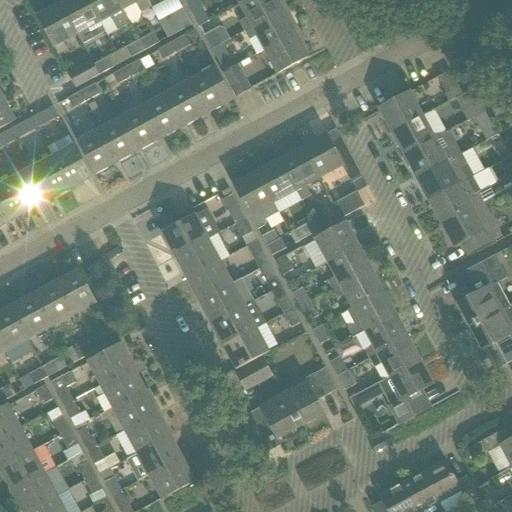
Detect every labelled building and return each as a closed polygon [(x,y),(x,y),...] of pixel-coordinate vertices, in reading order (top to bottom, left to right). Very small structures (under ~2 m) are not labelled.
[(88,0),(70,0),(62,5),(78,35),(83,45),(93,40),(88,30),(101,23),(88,0)] [(117,0),(88,0),(101,23),(110,17),(118,31),(131,24),(129,20),(129,21),(117,0)] [(147,0),(117,0),(129,21),(129,20),(131,24),(132,26),(139,22),(142,13),(152,8),(147,0)] [(168,0),(152,9),(168,39),(192,26),(177,0),(168,0)] [(198,0),(195,0),(187,4),(195,19),(205,13),(198,0)] [(247,18),(239,23),(244,32),(285,11),(280,2),(280,0),(249,0),(240,5),(247,18)] [(62,5),(38,18),(58,55),(67,50),(63,43),(78,35),(62,5)] [(285,11),(244,32),(249,41),(257,37),(265,51),(295,35),(300,32),(294,21),(290,19),(285,11)] [(139,29),(135,31),(140,41),(145,51),(160,43),(151,27),(141,32),(139,29)] [(215,31),(204,36),(212,50),(222,45),(215,31)] [(295,35),(265,51),(277,74),(307,58),(295,35)] [(185,36),(171,44),(176,54),(191,46),(185,36)] [(140,41),(126,48),(131,58),(145,51),(140,41)] [(171,44),(158,51),(164,61),(176,54),(171,44)] [(222,45),(212,50),(219,65),(224,62),(230,59),(224,48),(222,45)] [(140,60),(126,68),(132,79),(154,66),(149,57),(141,62),(140,60)] [(108,58),(94,65),(99,75),(113,68),(108,58)] [(68,74),(76,88),(99,75),(94,65),(92,61),(68,74)] [(224,73),(236,96),(249,90),(236,66),(234,67),(234,68),(224,73)] [(126,68),(104,80),(111,93),(121,87),(120,85),(132,79),(126,68)] [(214,68),(191,81),(209,114),(232,102),(214,68)] [(437,78),(450,102),(460,97),(463,95),(462,95),(450,71),(437,78)] [(191,81),(168,93),(186,126),(209,114),(191,81)] [(94,85),(81,92),(86,102),(100,95),(94,85)] [(463,95),(460,97),(465,107),(479,100),(473,89),(466,93),(462,95),(463,95)] [(81,92),(68,100),(73,109),(86,102),(81,92)] [(168,93),(146,105),(164,138),(186,126),(168,93)] [(409,93),(379,110),(392,133),(392,134),(422,117),(418,111),(409,93)] [(0,129),(14,122),(2,100),(0,101),(0,129)] [(94,103),(88,106),(95,117),(100,114),(94,103)] [(146,105),(123,117),(141,151),(164,138),(146,105)] [(53,108),(39,115),(44,124),(58,117),(53,108)] [(123,117),(101,129),(119,163),(141,151),(123,117)] [(392,133),(389,135),(396,149),(400,147),(404,155),(405,156),(435,140),(422,117),(392,134),(392,133)] [(17,127),(10,131),(15,140),(29,133),(24,123),(17,127)] [(101,129),(78,142),(96,175),(119,163),(101,129)] [(10,131),(0,136),(0,144),(2,148),(15,140),(10,131)] [(68,136),(46,148),(52,159),(69,190),(91,178),(74,147),(68,136)] [(326,136),(303,149),(319,179),(342,166),(341,164),(326,136)] [(404,155),(401,158),(407,168),(411,168),(417,179),(462,155),(456,145),(442,153),(435,140),(405,156),(404,155)] [(500,163),(511,158),(505,147),(494,152),(500,163)] [(46,148),(25,159),(31,170),(48,201),(69,190),(52,159),(46,148)] [(303,149),(280,161),(302,202),(311,197),(305,186),(319,179),(303,149)] [(462,155),(417,179),(429,202),(460,185),(453,172),(467,165),(462,155)] [(280,161),(257,173),(273,203),(296,191),(302,202),(280,161)] [(429,202),(442,225),(482,203),(477,194),(496,183),(489,169),(460,185),(429,202)] [(31,170),(10,181),(27,212),(48,201),(31,170)] [(257,173),(234,186),(258,231),(265,227),(266,221),(279,214),(273,203),(257,173)] [(0,186),(0,213),(6,224),(27,212),(10,181),(0,187),(0,186)] [(356,192),(333,205),(341,219),(364,207),(356,192)] [(461,244),(467,255),(485,245),(501,238),(482,203),(442,225),(454,247),(461,244)] [(237,206),(228,212),(235,225),(245,220),(237,206)] [(205,211),(162,234),(174,258),(218,234),(205,211)] [(321,218),(313,222),(318,232),(333,224),(327,215),(321,218)] [(245,220),(235,225),(242,238),(252,233),(245,220)] [(313,222),(290,234),(296,244),(318,232),(313,222)] [(345,224),(315,241),(328,264),(358,248),(345,224)] [(218,234),(174,258),(187,280),(220,262),(230,257),(218,234)] [(281,239),(267,247),(272,257),(286,249),(281,239)] [(328,282),(333,291),(371,271),(358,248),(328,264),(335,278),(328,282)] [(261,250),(251,256),(252,257),(259,270),(269,265),(264,255),(262,251),(261,250)] [(458,305),(470,328),(509,307),(497,285),(507,279),(494,256),(458,276),(470,298),(458,305)] [(275,262),(283,276),(293,271),(285,257),(275,262)] [(220,262),(187,280),(199,303),(232,285),(220,262)] [(269,265),(259,270),(266,283),(267,284),(276,278),(269,265)] [(77,271),(54,284),(72,317),(95,305),(77,271)] [(352,309),(352,310),(383,294),(371,271),(333,291),(338,300),(345,296),(352,309)] [(54,284),(32,296),(50,329),(72,317),(54,284)] [(232,285),(199,303),(211,325),(244,307),(232,285)] [(303,289),(293,295),(301,308),(311,303),(303,289)] [(347,330),(352,339),(364,332),(365,333),(395,316),(383,294),(352,310),(352,309),(347,312),(355,326),(347,330)] [(32,296),(9,308),(27,341),(50,329),(32,296)] [(286,296),(276,301),(276,302),(283,315),(293,310),(286,296)] [(311,303),(301,308),(308,322),(318,317),(312,305),(311,303)] [(495,344),(507,365),(511,362),(511,305),(509,307),(470,328),(483,351),(495,344)] [(244,307),(211,325),(223,348),(257,330),(244,307)] [(9,308),(0,312),(0,344),(5,354),(11,365),(33,352),(27,341),(9,308)] [(293,310),(283,315),(291,328),(301,323),(293,310)] [(373,347),(365,351),(370,360),(408,339),(395,316),(365,333),(373,347)] [(323,326),(313,332),(320,345),(331,339),(323,326)] [(257,330),(223,348),(235,371),(269,353),(257,330)] [(101,337),(87,344),(92,354),(106,347),(101,337)] [(382,365),(390,378),(420,362),(408,339),(370,360),(375,369),(382,365)] [(73,348),(64,353),(70,366),(92,354),(87,344),(74,351),(73,348)] [(121,346),(87,364),(100,387),(133,368),(121,346)] [(340,357),(330,363),(338,377),(348,372),(340,357)] [(236,375),(244,391),(272,376),(264,360),(236,375)] [(56,361),(42,369),(47,378),(61,370),(56,361)] [(383,382),(377,385),(380,390),(383,395),(390,408),(389,409),(390,411),(394,418),(398,426),(410,419),(430,408),(424,397),(421,392),(433,385),(431,383),(424,369),(420,362),(390,378),(383,382)] [(104,395),(112,410),(146,391),(133,368),(100,387),(100,388),(96,390),(95,390),(99,398),(104,395)] [(42,369),(29,376),(34,385),(47,378),(42,369)] [(306,384),(284,396),(300,427),(323,414),(316,402),(337,391),(325,369),(304,380),(306,384)] [(348,372),(338,377),(345,391),(355,386),(348,372)] [(69,373),(51,383),(63,406),(74,401),(67,388),(75,384),(69,373)] [(0,391),(0,398),(2,402),(15,395),(10,386),(0,391)] [(46,386),(36,392),(43,406),(53,400),(46,386)] [(146,391),(112,410),(124,432),(158,414),(146,391)] [(359,395),(350,400),(356,410),(357,410),(364,406),(362,401),(359,395)] [(260,408),(239,420),(252,443),(263,437),(264,440),(274,434),(277,439),(300,427),(284,396),(260,409),(260,408)] [(74,401),(63,406),(76,429),(91,420),(86,412),(81,415),(74,401)] [(0,410),(0,440),(22,429),(9,405),(0,410)] [(158,414),(124,432),(136,454),(170,436),(158,414)] [(63,418),(53,423),(60,437),(70,431),(63,418)] [(88,427),(78,433),(88,452),(98,446),(88,427)] [(0,440),(0,469),(34,451),(22,429),(0,440)] [(482,442),(500,475),(511,468),(511,439),(509,441),(503,430),(482,442)] [(70,431),(60,437),(68,451),(78,446),(70,431)] [(137,455),(126,460),(138,483),(149,477),(182,459),(170,436),(136,454),(137,455)] [(98,446),(88,452),(95,465),(105,459),(98,446)] [(471,447),(461,453),(469,468),(479,462),(471,447)] [(34,451),(0,469),(0,470),(12,492),(46,474),(34,451)] [(182,459),(149,477),(161,500),(195,482),(182,459)] [(423,474),(443,511),(459,511),(460,511),(461,508),(467,505),(478,499),(466,476),(455,482),(445,462),(423,474)] [(88,463),(78,469),(85,481),(94,476),(88,463)] [(508,483),(511,489),(511,468),(500,475),(493,479),(498,486),(504,483),(505,485),(508,483)] [(12,492),(22,511),(29,511),(58,496),(46,474),(12,492)] [(443,511),(423,474),(402,485),(416,511),(443,511)] [(94,476),(85,481),(92,495),(102,490),(94,476)] [(115,478),(105,483),(112,497),(122,491),(115,478)] [(416,511),(402,485),(380,497),(388,511),(416,511)] [(132,511),(122,491),(112,497),(120,511),(132,511)] [(29,511),(66,511),(58,496),(29,511)] [(489,498),(481,504),(485,511),(494,505),(489,498)] [(113,511),(106,499),(92,507),(94,511),(113,511)]
